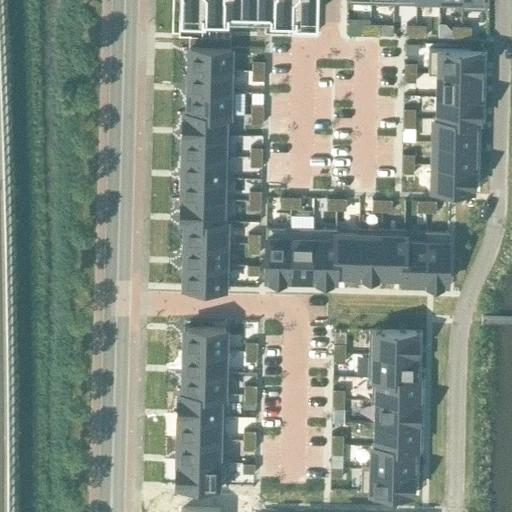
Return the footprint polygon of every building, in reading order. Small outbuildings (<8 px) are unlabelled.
[(179,0),(179,10),(180,10),(202,11),(204,11),(204,10),(204,7),(213,7),(223,8),(223,11),(247,12),(272,12),(272,9),(291,9),(291,13),(315,13),(316,13),(316,2),(316,0),(179,0)] [(461,0),(462,3),(461,3),(461,8),(486,8),(486,6),(485,0),(461,0)] [(277,22),(265,21),(265,31),(277,32),(277,22)] [(360,21),(360,33),(369,34),(370,22),(360,21)] [(277,22),(277,32),(289,32),(289,22),(277,22)] [(370,22),(369,34),(370,34),(379,34),(380,22),(370,22)] [(406,23),(406,35),(415,35),(415,23),(406,23)] [(415,23),(415,35),(425,35),(425,23),(415,23)] [(452,24),(451,36),(461,36),(461,24),(452,24)] [(461,24),(461,36),(471,36),(471,24),(461,24)] [(189,35),(188,45),(201,45),(201,35),(189,35)] [(189,47),(188,68),(230,68),(230,67),(231,46),(189,45),(189,47)] [(428,55),(428,72),(479,73),(479,70),(480,51),(480,49),(428,47),(428,55)] [(252,59),(252,69),(264,69),(264,60),(252,59)] [(404,61),(404,71),(416,71),(416,67),(416,61),(404,61)] [(188,68),(188,89),(234,90),(235,68),(230,67),(230,68),(188,68)] [(252,69),(252,79),(264,79),(264,69),(252,69)] [(404,71),(404,80),(416,81),(416,71),(404,71)] [(479,73),(428,72),(438,73),(437,94),(437,96),(479,97),(479,94),(479,73)] [(187,109),(187,111),(230,112),(230,113),(234,113),(234,90),(188,89),(187,109)] [(432,116),(432,120),(433,120),(474,121),(474,119),(478,119),(479,97),(437,96),(436,116),(432,116)] [(251,103),(251,112),(263,113),(263,103),(251,103)] [(403,107),(403,116),(415,117),(415,107),(403,107)] [(183,109),(182,132),(229,133),(230,113),(230,112),(187,111),(187,109),(183,109)] [(251,112),(251,122),(263,122),(263,113),(251,112)] [(403,116),(403,126),(414,126),(415,117),(403,116)] [(432,120),(432,139),(474,140),(474,121),(433,120),(432,120)] [(182,132),(182,154),(229,155),(229,133),(182,132)] [(431,163),(473,164),(474,141),(474,140),(432,139),(432,140),(431,163)] [(250,146),(250,155),(262,156),(262,146),(250,146)] [(402,152),(402,157),(402,162),(414,162),(414,152),(402,152)] [(182,154),(181,175),(223,176),(223,178),(228,178),(229,155),(182,154)] [(250,155),(250,165),(262,165),(262,156),(250,155)] [(402,162),(402,171),(413,172),(414,162),(402,162)] [(431,183),(431,186),(442,187),(473,187),(473,164),(431,163),(431,183)] [(181,175),(181,197),(223,198),(223,178),(223,176),(181,175)] [(249,189),(249,199),(261,199),(261,189),(249,189)] [(281,195),(281,207),(291,207),(291,195),(281,195)] [(291,195),(291,207),(300,207),(301,196),(291,195)] [(327,196),(327,208),(336,208),(336,196),(327,196)] [(336,196),(336,208),(346,208),(346,197),(336,196)] [(181,197),(180,220),(184,220),(184,219),(222,220),(222,218),(223,198),(181,197)] [(372,197),(372,209),(382,209),(382,197),(372,197)] [(382,197),(382,209),(392,210),(392,198),(382,197)] [(417,198),(416,210),(426,210),(426,198),(417,198)] [(426,198),(426,210),(436,211),(436,199),(426,198)] [(249,199),(248,208),(260,209),(261,199),(249,199)] [(184,220),(184,240),(226,241),(226,240),(227,218),(222,218),(222,220),(184,219),(184,220)] [(266,225),(265,276),(267,276),(289,277),(290,226),(266,225)] [(290,226),(289,277),(312,278),(313,226),(290,226)] [(313,226),(312,278),(336,278),(336,272),(335,272),(336,230),(337,230),(337,227),(313,226)] [(357,226),(357,231),(358,231),(357,273),(380,273),(381,227),(357,226)] [(381,227),(380,273),(402,274),(403,274),(404,238),(405,238),(405,227),(381,227)] [(425,229),(424,238),(425,238),(424,280),(447,281),(448,229),(425,229)] [(336,230),(335,272),(336,272),(357,273),(358,231),(357,231),(337,230),(336,230)] [(248,232),(248,242),(260,242),(260,232),(248,232)] [(402,274),(402,280),(424,280),(425,238),(424,238),(405,238),(404,238),(403,274),(402,274)] [(184,240),(183,262),(230,263),(231,240),(226,240),(226,241),(184,240)] [(248,242),(247,252),(259,252),(260,242),(248,242)] [(183,262),(183,285),(198,285),(230,286),(230,263),(183,262)] [(247,263),(247,273),(259,274),(259,264),(256,264),(247,263)] [(184,326),(183,348),(225,349),(226,327),(184,326)] [(369,329),(368,352),(415,354),(416,330),(369,329)] [(257,341),(246,341),(246,350),(257,350),(257,341)] [(333,342),(333,351),(344,352),(344,343),(333,342)] [(183,348),(183,369),(224,371),(224,370),(225,349),(183,348)] [(246,350),(246,359),(257,359),(257,350),(246,350)] [(333,351),(333,361),(344,361),(344,352),(333,351)] [(368,352),(368,376),(372,377),(372,375),(414,376),(415,375),(415,354),(368,352)] [(182,390),(182,391),(225,392),(225,394),(229,394),(229,370),(224,370),(224,371),(183,369),(182,390)] [(372,377),(371,399),(376,399),(376,398),(418,399),(418,376),(415,375),(414,376),(372,375),(372,377)] [(245,384),(245,393),(256,393),(256,384),(245,384)] [(332,388),(332,397),(343,398),(343,388),(332,388)] [(178,390),(178,414),(224,415),(225,394),(225,392),(182,391),(182,390),(178,390)] [(245,393),(244,402),(256,403),(256,393),(245,393)] [(332,397),(332,406),(343,407),(343,398),(332,397)] [(376,399),(376,421),(417,422),(418,399),(376,398),(376,399)] [(178,414),(177,436),(224,438),(224,415),(178,414)] [(375,443),(375,444),(413,445),(413,446),(417,446),(417,422),(376,421),(375,443)] [(244,430),(243,439),(255,439),(255,430),(244,430)] [(331,434),(331,443),(342,443),(342,434),(331,434)] [(177,436),(176,459),(223,461),(223,460),(224,438),(177,436)] [(243,439),(243,448),(255,448),(255,439),(243,439)] [(331,443),(331,452),(342,452),(342,443),(331,443)] [(370,466),(370,467),(412,468),(413,446),(413,445),(375,444),(375,443),(371,443),(370,466)] [(176,459),(176,483),(227,485),(228,460),(223,460),(223,461),(176,459)] [(243,462),(242,471),(254,471),(254,462),(243,462)] [(361,465),(360,490),(412,491),(412,468),(370,467),(370,466),(361,465)] [(331,466),(330,475),(341,475),(341,467),(331,466)]
